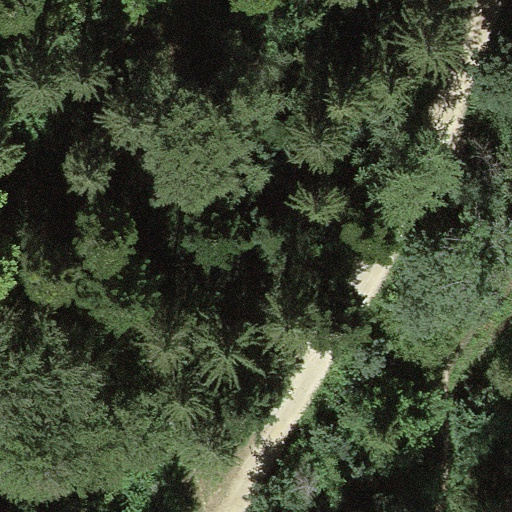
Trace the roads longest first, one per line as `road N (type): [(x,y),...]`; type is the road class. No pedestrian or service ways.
road 1 (track): [(225,511),(472,53)]
road 2 (track): [(422,511),(436,392)]
